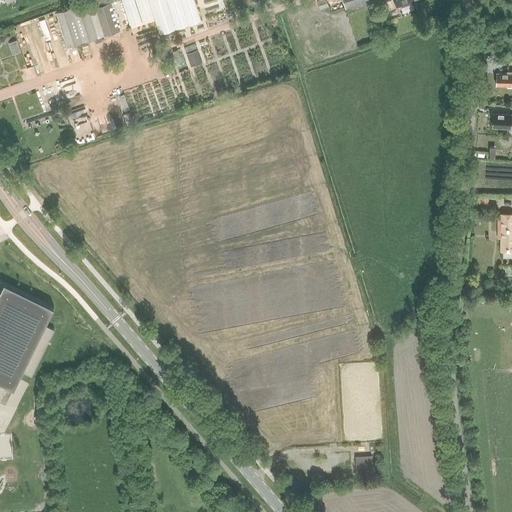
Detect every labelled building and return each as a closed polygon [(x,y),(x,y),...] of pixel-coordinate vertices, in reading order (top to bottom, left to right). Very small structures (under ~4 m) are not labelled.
[(111,3),(118,0),(87,0),(90,9),(94,8),(103,37),(120,31),(111,3)] [(194,0),(121,0),(129,25),(154,18),(159,35),(176,30),(201,21),(194,0)] [(213,0),(202,0),(206,17),(217,14),(213,0)] [(318,0),(317,0),(320,10),(329,7),(326,0),(318,0)] [(373,0),(343,0),(346,9),(373,0)] [(67,48),(98,38),(87,3),(56,13),(67,48)] [(0,41),(5,44),(10,37),(5,34),(0,41)] [(9,41),(12,53),(21,51),(18,39),(9,41)] [(197,50),(186,54),(191,66),(202,62),(197,50)] [(511,85),(511,71),(507,72),(507,73),(497,73),(496,85),(511,85)] [(511,120),(511,114),(494,113),(493,127),(510,128),(511,121),(511,120)] [(502,251),(511,251),(511,214),(498,214),(498,236),(502,236),(502,251)] [(23,371),(31,376),(54,330),(45,325),(54,308),(0,280),(0,396),(6,385),(14,389),(23,371)] [(372,455),(356,456),(356,474),(373,473),(372,455)]
